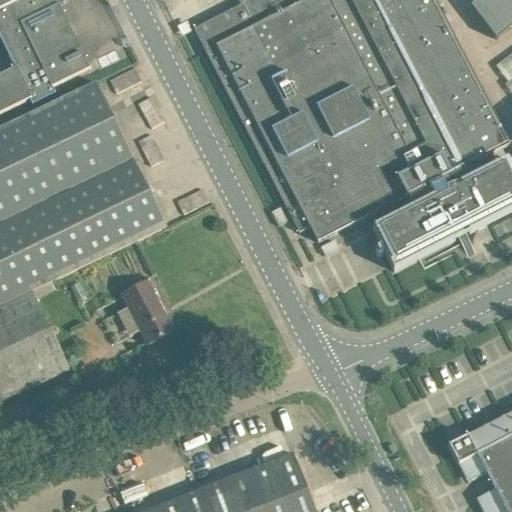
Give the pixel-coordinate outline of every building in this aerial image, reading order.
[(59,7),(64,4),(62,0),(0,0),(0,42),(13,69),(0,75),(0,114),(29,100),(32,105),(54,95),(51,89),(90,70),(59,7)] [(211,51),(206,53),(300,235),(310,229),(318,244),(376,215),(376,216),(384,212),(389,222),(373,231),(394,273),(511,213),(511,167),(509,161),(470,181),(465,170),(510,146),(436,4),(440,2),(439,0),(237,0),(241,7),(194,31),(201,43),(206,41),(211,51)] [(511,0),(479,0),(471,6),(496,40),(511,27),(511,0)] [(0,457),(86,423),(66,372),(69,370),(32,294),(167,228),(97,84),(0,130),(0,457)] [(122,297),(129,312),(118,317),(130,340),(141,335),(147,346),(175,332),(163,310),(167,308),(152,280),(122,297)] [(511,511),(511,414),(448,447),(468,484),(486,475),(494,492),(477,501),(482,511),(511,511)] [(314,511),(293,455),(148,511),(314,511)]
